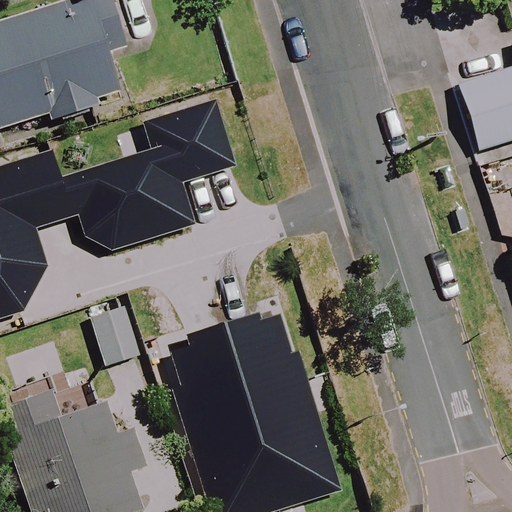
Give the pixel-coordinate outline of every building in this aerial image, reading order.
[(0,132),(42,119),(45,127),(90,113),(87,105),(112,97),(100,60),(121,53),(104,0),(76,0),(0,24),(0,132)] [(511,39),(503,42),(511,70),(450,89),(471,157),(511,144),(511,39)] [(212,103),(136,125),(144,154),(55,183),(46,155),(0,169),(0,322),(21,316),(44,271),(32,233),(73,221),(80,241),(108,256),(191,230),(179,189),(233,173),(212,103)] [(130,363),(116,315),(82,324),(95,372),(130,363)] [(281,316),(156,351),(204,511),(279,511),(337,494),(281,316)] [(135,511),(124,480),(134,476),(117,428),(106,432),(98,410),(50,427),(42,401),(0,413),(0,439),(23,511),(135,511)]
